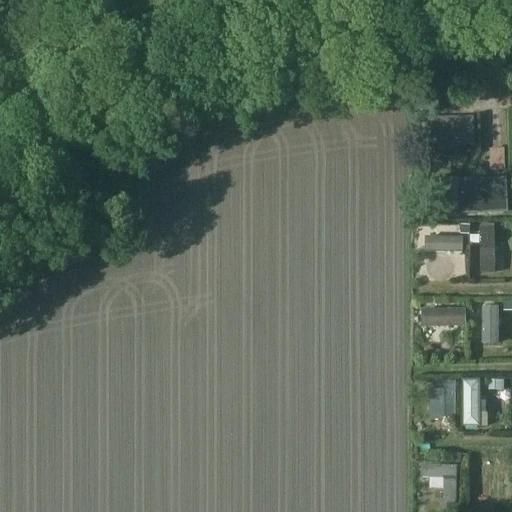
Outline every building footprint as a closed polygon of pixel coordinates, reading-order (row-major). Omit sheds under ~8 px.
[(414,116),(437,116),(437,98),(414,99),(414,116)] [(473,119),(429,120),(429,147),(473,147),(473,119)] [(502,154),(490,154),(490,170),(502,170),(502,154)] [(443,182),(443,220),(458,220),(458,214),(463,215),(507,213),(507,210),(506,183),(462,184),(456,185),(456,182),(443,182)] [(460,228),(460,236),(468,237),(469,228),(460,228)] [(481,276),(495,276),(494,228),(480,229),(481,276)] [(478,246),(478,238),(468,238),(468,246),(478,246)] [(426,239),(425,255),(463,256),(464,240),(426,239)] [(511,305),(503,306),(502,315),(511,315),(511,308),(511,305)] [(484,346),(499,346),(499,309),(484,309),(484,346)] [(421,311),(421,329),(466,329),(466,311),(421,311)] [(457,345),(457,338),(416,337),(416,353),(440,353),(440,345),(457,345)] [(455,353),(455,363),(463,363),(464,353),(455,353)] [(481,382),(463,382),(463,430),(481,430),(481,415),(486,415),(486,403),(481,404),(481,382)] [(486,392),(504,393),(504,383),(486,383),(486,392)] [(432,429),(432,390),(418,390),(418,429),(432,429)] [(444,468),(459,469),(460,459),(445,458),(444,468)] [(481,460),(481,506),(494,507),(494,460),(481,460)] [(420,469),(420,482),(428,482),(443,483),(442,494),(442,506),(455,506),(456,470),(420,469)]
